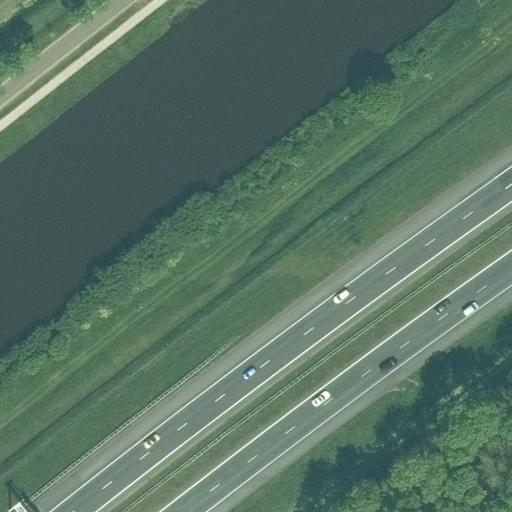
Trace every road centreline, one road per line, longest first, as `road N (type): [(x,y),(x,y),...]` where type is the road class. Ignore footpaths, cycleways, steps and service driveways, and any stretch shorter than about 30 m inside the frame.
road 1 (track): [(511,35),(0,429)]
road 2 (motorway): [(511,185),(74,511)]
road 3 (motorway): [(189,511),(511,273)]
road 4 (tertiary): [(0,97),(123,0)]
